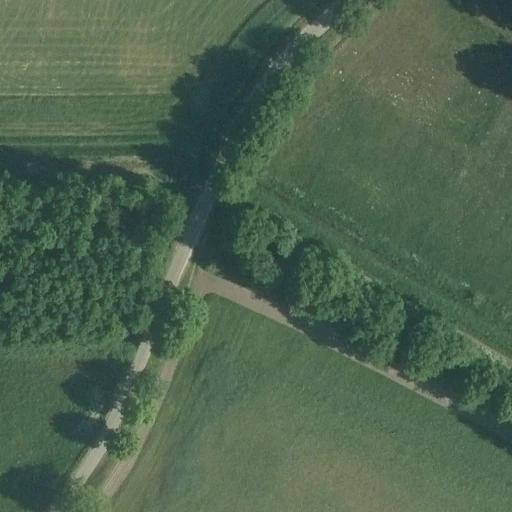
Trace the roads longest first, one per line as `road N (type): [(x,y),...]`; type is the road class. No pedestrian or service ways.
road 1 (unclassified): [(57,511),(119,413),(253,101),(305,38),(352,0)]
road 2 (unknown): [(0,152),(155,150),(220,178),(511,350)]
